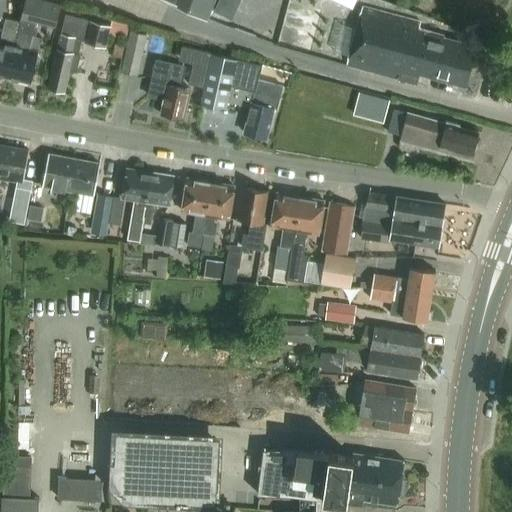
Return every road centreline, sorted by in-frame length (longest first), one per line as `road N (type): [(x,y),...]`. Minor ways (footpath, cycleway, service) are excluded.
road 1 (residential): [(511,205),(0,115)]
road 2 (secondary): [(458,511),(468,392),(511,230)]
